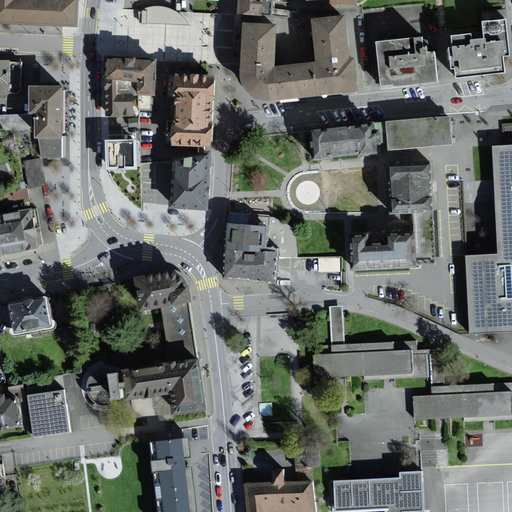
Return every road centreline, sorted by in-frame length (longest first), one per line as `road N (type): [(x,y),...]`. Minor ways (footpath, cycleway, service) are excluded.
road 1 (residential): [(511,94),(322,106),(238,126),(223,143),(216,221),(194,252)]
road 2 (residential): [(211,304),(312,297),(371,304),(511,366)]
road 3 (residential): [(0,446),(224,420)]
road 4 (residential): [(0,280),(80,266),(112,244)]
